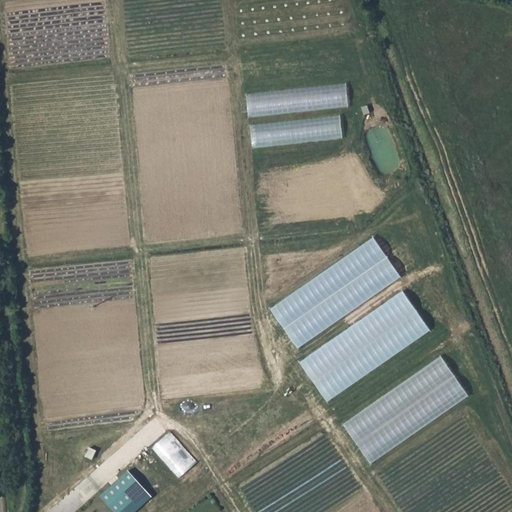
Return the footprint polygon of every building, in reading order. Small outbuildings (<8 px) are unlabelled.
[(247,92),(250,115),(350,106),(347,82),(247,92)] [(252,122),(253,145),(343,138),(341,115),(252,122)] [(327,400),(433,331),(406,290),(300,359),(327,400)] [(444,355),(343,420),(370,461),(470,396),(444,355)] [(84,455),(90,459),(95,452),(89,447),(84,455)] [(144,491),(127,472),(99,497),(112,511),(123,511),(122,510),(144,491)]
